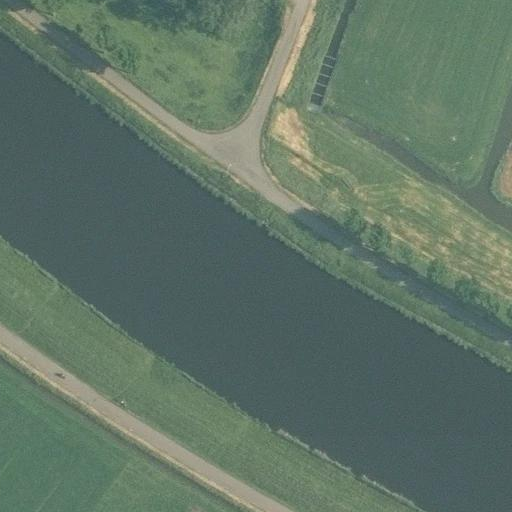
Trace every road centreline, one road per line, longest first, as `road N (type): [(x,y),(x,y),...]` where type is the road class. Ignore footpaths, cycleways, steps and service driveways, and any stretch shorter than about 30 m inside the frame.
road 1 (tertiary): [(283,511),(159,441),(0,333)]
road 2 (unclassified): [(511,339),(368,259),(235,168)]
road 3 (unclassified): [(235,168),(7,0)]
road 4 (unclassified): [(235,168),(303,0)]
